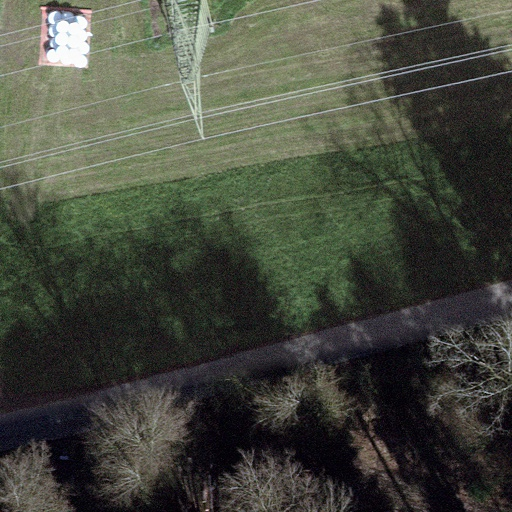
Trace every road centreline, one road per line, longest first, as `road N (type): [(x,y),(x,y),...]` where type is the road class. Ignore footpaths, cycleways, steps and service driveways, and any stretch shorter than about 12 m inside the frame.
road 1 (unclassified): [(0,446),(511,302)]
road 2 (track): [(218,386),(500,511)]
